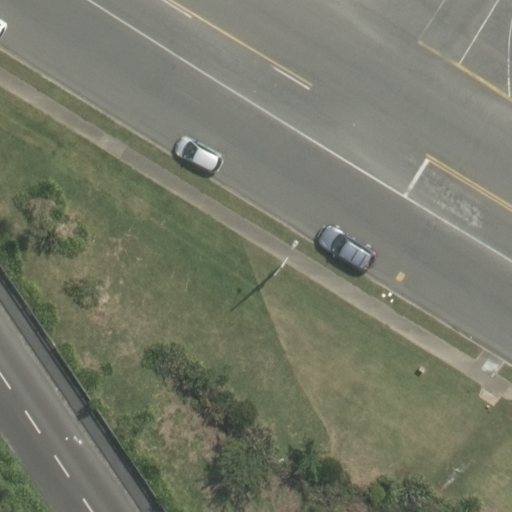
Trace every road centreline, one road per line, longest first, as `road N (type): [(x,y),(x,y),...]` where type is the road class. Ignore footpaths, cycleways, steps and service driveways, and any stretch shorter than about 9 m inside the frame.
road 1 (secondary): [(115,0),(359,142)]
road 2 (secondary): [(359,142),(511,233)]
road 3 (tertiary): [(359,142),(445,0)]
